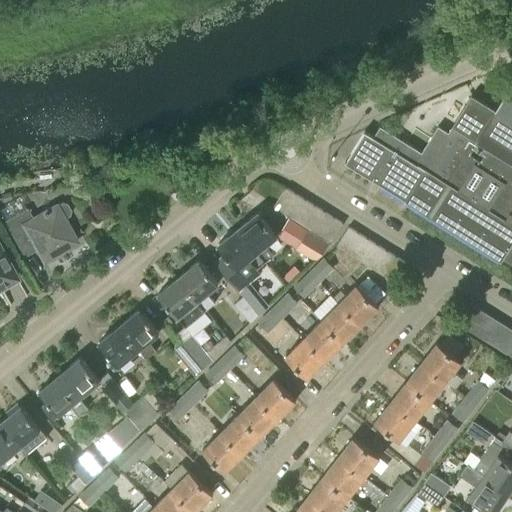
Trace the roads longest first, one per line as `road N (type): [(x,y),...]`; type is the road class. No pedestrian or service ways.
road 1 (residential): [(0,359),(250,159),(283,143)]
road 2 (residential): [(236,511),(451,268)]
road 3 (residential): [(283,143),(511,47)]
road 4 (residential): [(451,268),(295,168),(283,143)]
